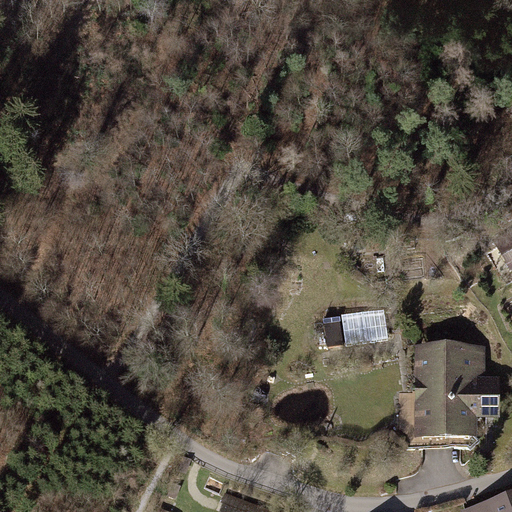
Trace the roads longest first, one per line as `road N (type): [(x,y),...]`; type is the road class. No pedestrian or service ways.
road 1 (track): [(511,195),(427,221),(242,173),(103,382)]
road 2 (track): [(103,382),(190,449),(330,503),(391,508),(511,474)]
road 3 (track): [(103,382),(0,296)]
